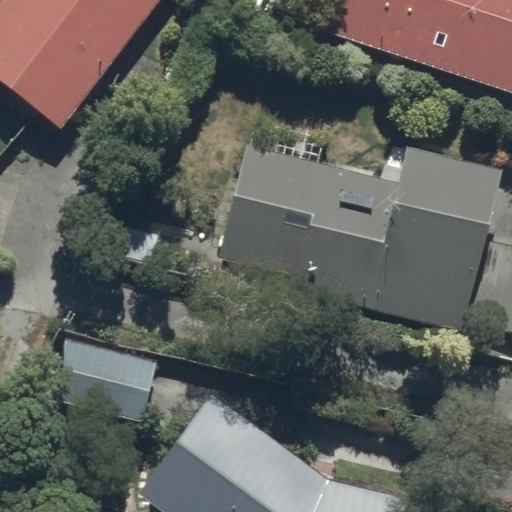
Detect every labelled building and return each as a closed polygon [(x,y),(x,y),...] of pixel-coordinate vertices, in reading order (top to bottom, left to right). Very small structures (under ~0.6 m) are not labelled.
[(1,0),(0,2),(0,79),(61,126),(155,0),(1,0)] [(511,0),(319,0),(312,24),(511,89),(511,0)] [(395,179),(240,142),(213,260),(243,267),(240,279),(459,327),(500,166),(403,146),(395,179)] [(154,359),(63,336),(47,399),(139,421),(154,359)] [(211,392),(134,493),(159,511),(401,511),(407,490),(312,468),(211,392)]
